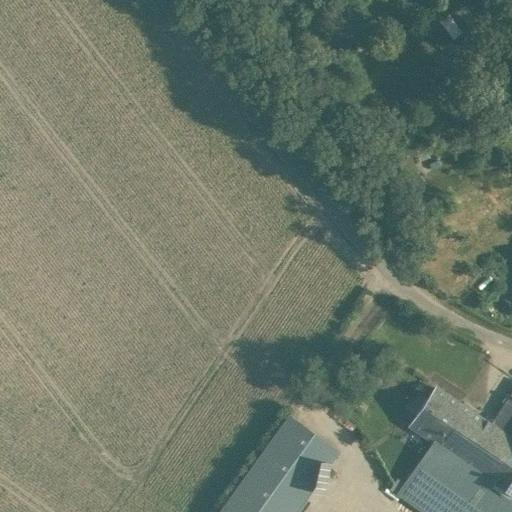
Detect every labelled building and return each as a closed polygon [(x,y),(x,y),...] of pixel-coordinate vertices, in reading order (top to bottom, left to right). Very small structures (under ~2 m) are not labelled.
[(451,37),(476,21),(464,3),(439,19),(451,37)] [(473,197),(455,215),(465,225),(483,207),(473,197)] [(495,255),(487,261),(494,269),(502,263),(495,255)] [(434,388),(409,424),(434,441),(459,404),(434,388)] [(511,391),(491,423),(511,437),(511,434),(511,391)] [(491,423),(460,403),(434,441),(433,443),(483,478),(511,437),(491,423)] [(289,416),(219,511),(293,511),(337,451),(289,416)] [(511,434),(511,437),(483,478),(511,497),(511,434)] [(511,511),(511,497),(483,478),(433,443),(397,494),(422,511),(511,511)]
